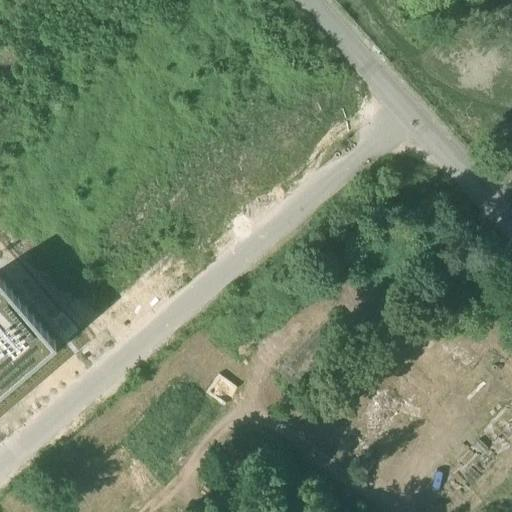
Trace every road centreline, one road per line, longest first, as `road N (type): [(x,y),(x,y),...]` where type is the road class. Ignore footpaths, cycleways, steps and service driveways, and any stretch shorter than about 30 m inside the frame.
road 1 (unclassified): [(413,111),(0,461)]
road 2 (residential): [(413,111),(312,0)]
road 3 (residential): [(511,223),(413,111)]
